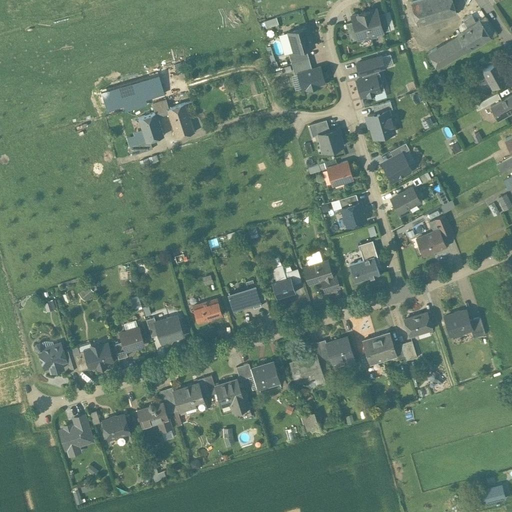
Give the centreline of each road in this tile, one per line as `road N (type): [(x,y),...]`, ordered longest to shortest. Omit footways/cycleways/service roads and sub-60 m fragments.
road 1 (residential): [(42,406),(404,292)]
road 2 (residential): [(347,107),(404,292)]
